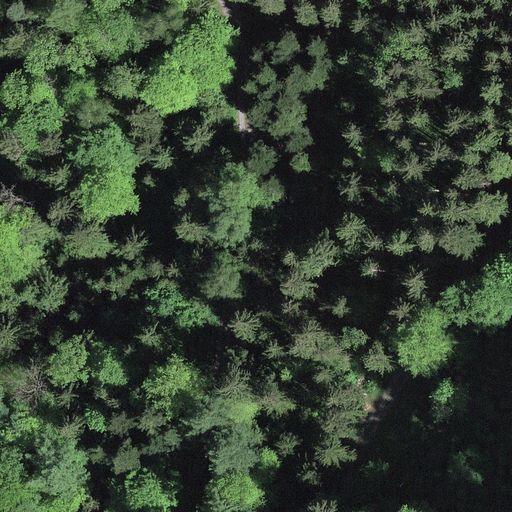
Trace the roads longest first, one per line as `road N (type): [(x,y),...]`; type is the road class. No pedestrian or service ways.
road 1 (track): [(180,511),(217,419),(243,197),(230,0)]
road 2 (track): [(511,219),(377,409),(325,511)]
